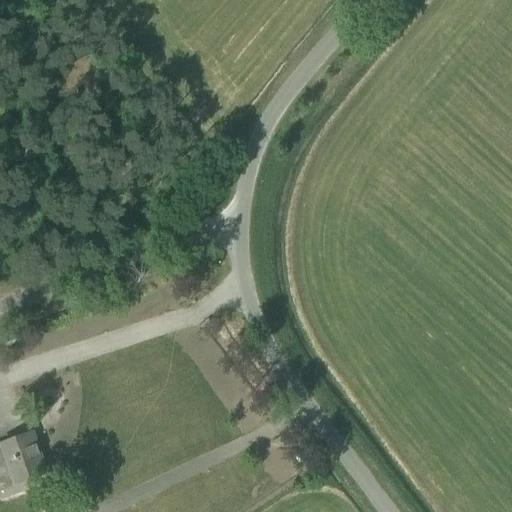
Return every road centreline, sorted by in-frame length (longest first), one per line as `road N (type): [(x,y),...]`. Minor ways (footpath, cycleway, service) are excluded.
road 1 (unclassified): [(389,511),(252,333),(238,297),(233,217)]
road 2 (unclassified): [(233,217),(255,150),(287,94),(367,0)]
road 3 (unclassified): [(233,217),(0,301)]
